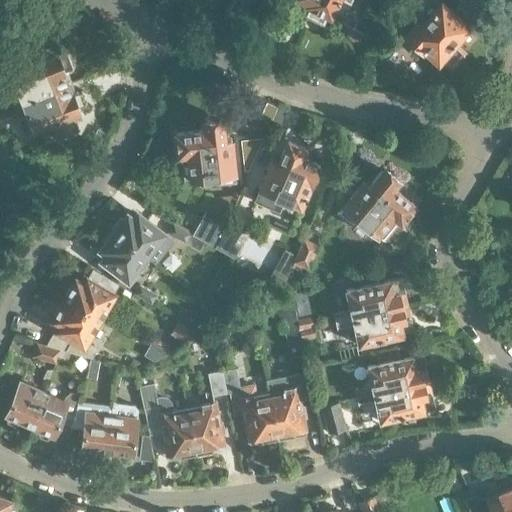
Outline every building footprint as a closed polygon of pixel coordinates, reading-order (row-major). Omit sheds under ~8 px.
[(345,0),(349,2),(349,0),(300,0),(308,3),(308,7),(304,16),(322,25),(327,15),(329,16),(337,0),(345,0)] [(469,14),(465,10),(459,7),(455,11),(454,11),(452,13),(436,0),(422,0),(408,16),(416,23),(405,35),(427,55),(431,55),(437,60),(440,56),(447,63),(453,63),(461,54),(461,49),(452,42),(469,24),(468,22),(471,19),(469,14)] [(0,48),(9,39),(0,31),(0,48)] [(13,104),(68,82),(63,71),(71,67),(66,52),(57,56),(56,53),(9,71),(9,72),(0,75),(0,78),(6,95),(9,93),(13,104)] [(68,82),(13,104),(18,116),(19,115),(25,132),(31,130),(50,122),(56,137),(78,129),(72,114),(79,111),(78,109),(86,106),(81,91),(72,94),(68,82)] [(218,183),(235,181),(230,140),(223,141),(221,123),(216,118),(207,118),(203,123),(204,129),(175,132),(180,178),(217,174),(218,183)] [(303,146),(288,140),(279,162),(272,159),(254,198),(270,205),(274,195),(299,206),(301,201),(306,199),(309,193),(307,189),(316,167),(321,169),(325,160),(320,158),(321,155),(320,150),(308,145),(303,146)] [(339,202),(333,209),(337,213),(350,224),(356,217),(385,240),(414,203),(392,186),(395,182),(394,175),(387,169),(380,170),(368,185),(363,180),(343,205),(339,202)] [(207,209),(192,234),(204,241),(214,247),(229,221),(207,209)] [(110,229),(146,258),(156,247),(155,241),(162,232),(136,212),(132,218),(126,214),(123,217),(118,217),(110,229)] [(229,221),(214,247),(234,258),(241,245),(235,242),(243,228),(229,221)] [(204,241),(192,234),(172,222),(167,232),(168,236),(184,245),(185,242),(199,250),(204,241)] [(146,258),(110,229),(101,240),(102,245),(100,248),(105,252),(100,258),(126,278),(133,269),(138,269),(146,258)] [(304,237),(293,261),(302,266),(308,269),(319,244),(304,237)] [(300,271),(302,266),(293,261),(291,267),(300,271)] [(118,284),(95,271),(90,278),(86,276),(82,282),(75,278),(72,282),(68,283),(65,290),(66,294),(63,299),(97,320),(118,284)] [(345,290),(348,302),(350,309),(334,313),(336,320),(406,304),(399,277),(345,290)] [(151,303),(157,294),(139,284),(133,293),(151,303)] [(98,348),(85,340),(97,320),(63,299),(60,304),(56,304),(52,312),(53,316),(51,319),(58,324),(54,330),(48,346),(60,350),(70,353),(92,358),(98,348)] [(282,319),(297,316),(294,304),(276,307),(278,323),(283,322),(282,319)] [(353,324),(357,341),(358,344),(412,331),(406,304),(336,320),(337,328),(353,324)] [(299,329),(313,326),(310,315),(297,318),(299,329)] [(297,318),(297,316),(282,319),(283,322),(287,341),(301,339),(299,329),(297,318)] [(187,343),(204,334),(179,319),(170,334),(187,343)] [(313,326),(299,329),(301,339),(301,340),(314,336),(312,327),(313,326)] [(202,343),(207,345),(212,344),(214,340),(213,336),(210,334),(204,335),(201,338),(202,343)] [(149,336),(148,339),(160,344),(162,341),(149,336)] [(60,350),(48,346),(37,343),(33,356),(56,363),(57,359),(60,350)] [(377,352),(379,363),(366,366),(371,385),(354,389),(356,396),(428,379),(421,353),(398,358),(395,347),(377,352)] [(67,362),(70,353),(60,350),(57,359),(67,362)] [(226,393),(231,392),(230,389),(240,387),(236,367),(221,370),(226,393)] [(47,381),(52,369),(46,369),(43,378),(47,381)] [(212,395),(226,393),(221,370),(207,372),(212,395)] [(428,379),(356,396),(358,404),(374,400),(379,420),(434,407),(428,379)] [(29,423),(43,391),(19,380),(5,412),(7,413),(5,416),(6,420),(14,424),(18,422),(20,419),(29,423)] [(156,397),(153,382),(139,385),(144,408),(149,435),(163,432),(167,453),(178,451),(179,457),(195,454),(187,406),(173,409),(171,402),(168,397),(161,396),(156,397)] [(261,442),(277,439),(268,392),(255,394),(253,384),(240,387),(230,389),(231,392),(232,398),(231,398),(234,412),(244,411),(249,438),(260,436),(261,442)] [(268,392),(277,439),(293,436),(292,430),(303,428),(295,386),(268,392)] [(70,427),(78,398),(79,393),(73,391),(68,392),(64,395),(62,400),(43,391),(29,423),(37,427),(36,429),(38,435),(44,437),(49,436),(51,433),(52,434),(59,419),(70,424),(70,427)] [(111,404),(109,404),(78,400),(79,398),(78,398),(70,427),(83,428),(80,447),(81,447),(81,448),(85,454),(92,455),(96,451),(96,448),(106,449),(110,418),(110,414),(111,404)] [(110,414),(110,418),(106,449),(116,451),(116,452),(118,458),(125,459),(129,455),(129,452),(132,453),(137,406),(133,403),(111,400),(111,404),(110,414)] [(338,401),(321,406),(328,433),(345,428),(338,401)] [(187,406),(195,454),(211,451),(210,445),(221,443),(213,402),(187,406)] [(154,461),(149,435),(142,434),(139,459),(154,461)] [(511,511),(511,485),(490,496),(489,493),(479,498),(477,493),(466,498),(471,511),(511,511)] [(387,511),(380,493),(359,502),(363,511),(387,511)] [(0,511),(4,511),(9,499),(0,495),(0,511)]
